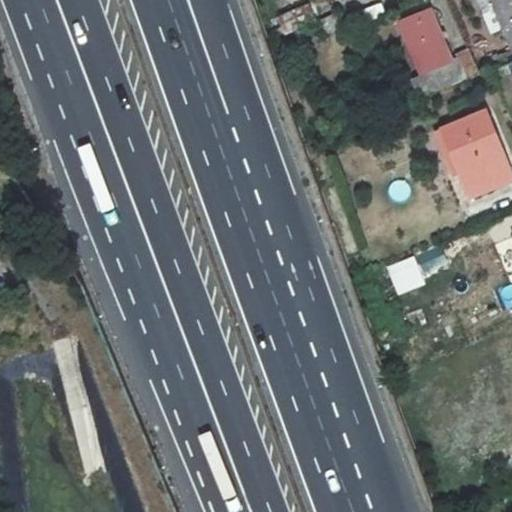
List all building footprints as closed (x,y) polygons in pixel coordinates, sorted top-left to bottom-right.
[(481,0),(492,28),(504,23),(494,0),(481,0)] [(511,43),(511,0),(494,0),(504,23),(511,43)] [(418,79),(454,64),(432,9),(395,24),(418,79)] [(308,10),(278,17),(281,31),(311,24),(308,10)] [(457,57),(459,63),(466,78),(479,72),(471,51),(457,57)] [(418,79),(413,81),(417,92),(409,95),(409,97),(400,101),(399,98),(386,103),(389,109),(421,96),(466,78),(459,63),(454,64),(418,79)] [(466,78),(468,83),(481,78),(479,72),(466,78)] [(421,96),(423,100),(468,83),(466,78),(421,96)] [(421,96),(389,109),(390,113),(423,100),(421,96)] [(511,151),(495,110),(445,130),(463,173),(473,169),(483,193),(511,181),(511,151)] [(442,247),(417,255),(424,274),(448,266),(442,247)] [(388,269),(399,293),(425,282),(414,258),(388,269)]
